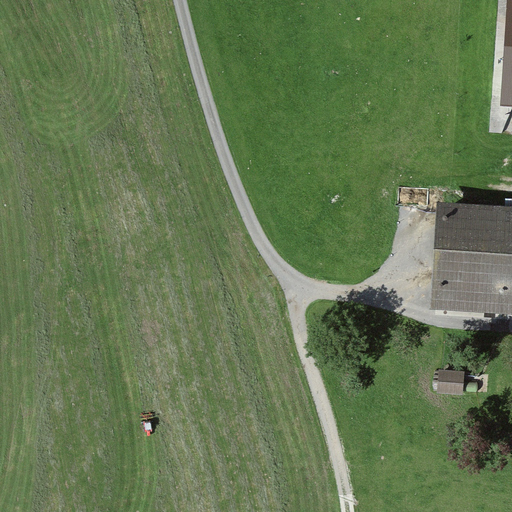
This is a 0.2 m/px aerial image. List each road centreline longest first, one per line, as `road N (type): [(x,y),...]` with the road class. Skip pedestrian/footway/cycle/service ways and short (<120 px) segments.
road 1 (unclassified): [(181,0),(256,240),(296,288)]
road 2 (track): [(296,288),(348,511)]
